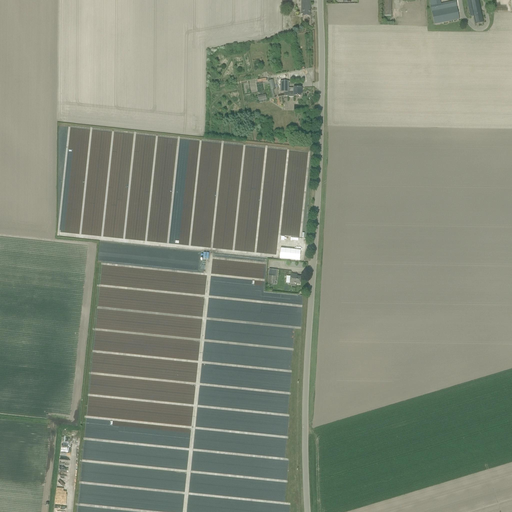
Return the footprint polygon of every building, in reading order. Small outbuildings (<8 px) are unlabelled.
[(310,12),(309,0),(301,0),(299,0),(299,2),(301,2),(301,15),(303,15),(302,17),(310,17),(310,12)] [(457,8),(442,11),(439,0),(428,0),(434,25),(459,20),(457,8)] [(475,25),(483,24),(477,0),(466,0),(470,17),(473,16),(475,25)] [(281,92),(284,92),(284,97),(288,97),(294,97),(301,96),(301,88),(288,89),(288,82),(287,82),(286,75),(276,77),(279,93),(281,92)] [(277,270),(269,269),(267,286),(272,286),(272,284),(272,281),(275,281),(276,282),(277,270)] [(300,278),(297,277),(294,277),(295,275),(291,274),(289,284),(300,285),(300,278)]
